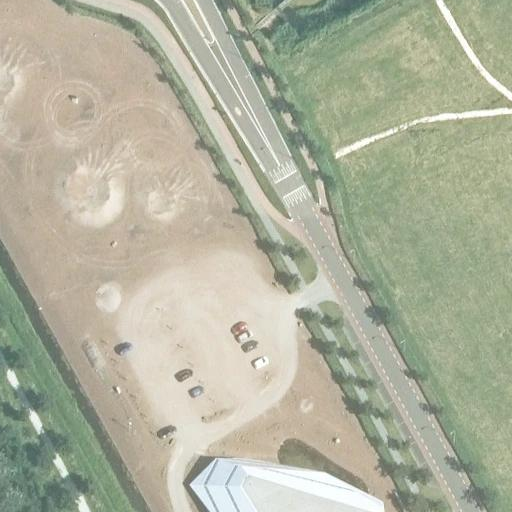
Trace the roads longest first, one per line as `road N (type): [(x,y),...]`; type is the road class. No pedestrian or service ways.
road 1 (unclassified): [(473,511),(245,105)]
road 2 (unclassified): [(169,0),(245,105)]
